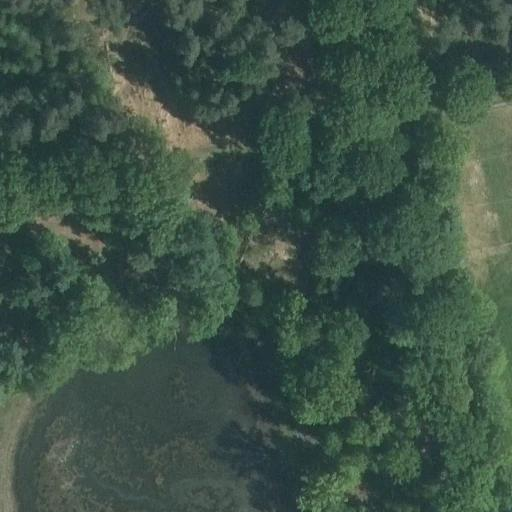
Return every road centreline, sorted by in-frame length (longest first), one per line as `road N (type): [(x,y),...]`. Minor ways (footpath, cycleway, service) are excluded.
road 1 (track): [(0,201),(511,90)]
road 2 (track): [(503,511),(387,115)]
